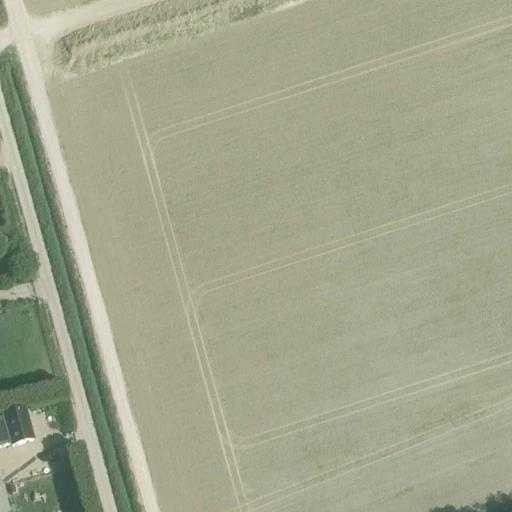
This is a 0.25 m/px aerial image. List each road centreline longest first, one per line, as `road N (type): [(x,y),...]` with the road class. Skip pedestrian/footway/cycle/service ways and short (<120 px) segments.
road 1 (track): [(152,511),(10,0)]
road 2 (residential): [(108,511),(0,108)]
road 3 (track): [(0,39),(123,0)]
